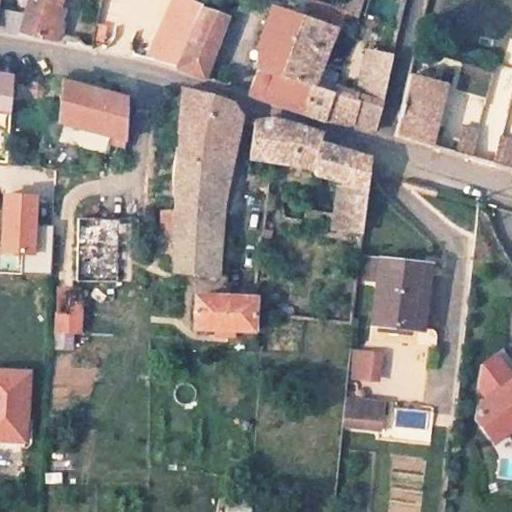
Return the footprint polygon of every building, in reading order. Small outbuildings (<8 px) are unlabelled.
[(0,0),(0,31),(6,32),(12,0),(0,0)] [(25,0),(12,0),(6,32),(17,35),(25,0)] [(25,0),(17,35),(51,41),(61,9),(57,8),(58,0),(25,0)] [(272,0),(270,7),(302,18),(332,29),(338,31),(342,17),(298,0),(272,0)] [(256,45),(255,72),(245,97),(300,114),(310,86),(332,29),(302,18),(270,7),(256,45)] [(224,18),(198,8),(186,35),(190,37),(175,69),(201,79),(217,37),(224,18)] [(0,109),(12,111),(17,71),(0,68),(0,109)] [(444,86),(408,77),(394,136),(428,147),(444,86)] [(69,87),(63,85),(60,125),(124,144),(127,101),(86,90),(69,87)] [(300,114),(320,119),(346,126),(350,122),(355,101),(310,86),(300,114)] [(227,105),(178,90),(173,134),(177,135),(170,181),(171,271),(221,279),(217,257),(221,205),(236,119),(227,105)] [(374,130),(379,111),(379,108),(355,101),(350,122),(374,130)] [(0,136),(7,138),(12,114),(0,111),(0,136)] [(270,119),(252,122),(247,158),(287,165),(296,127),(270,119)] [(457,150),(474,153),(479,127),(462,124),(457,150)] [(363,212),(367,170),(368,161),(367,160),(316,145),(317,137),(297,127),(296,127),(287,165),(312,169),(311,177),(338,183),(334,207),(362,212),(363,212)] [(496,165),(511,166),(511,136),(499,135),(496,165)] [(35,194),(5,193),(3,251),(25,251),(24,272),(54,272),(55,222),(35,222),(35,194)] [(118,219),(78,219),(77,281),(118,282),(118,219)] [(426,271),(380,266),(374,332),(420,338),(426,271)] [(79,292),(60,291),(59,311),(79,312),(79,292)] [(251,300),(190,298),(189,330),(250,331),(251,300)] [(79,312),(59,311),(58,331),(78,332),(79,312)] [(381,381),(385,350),(354,346),(350,377),(381,381)] [(511,379),(511,380),(493,355),(479,367),(477,388),(485,400),(474,408),(473,420),(491,444),(511,428),(511,379)] [(28,373),(0,372),(0,440),(24,441),(28,373)] [(383,406),(346,402),(343,430),(379,434),(383,406)] [(251,511),(253,504),(224,501),(222,511),(251,511)]
